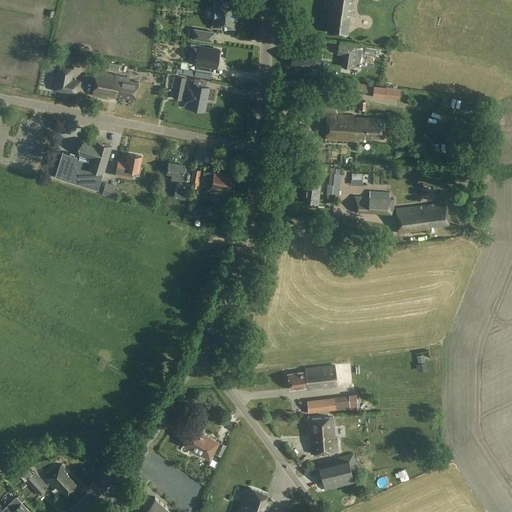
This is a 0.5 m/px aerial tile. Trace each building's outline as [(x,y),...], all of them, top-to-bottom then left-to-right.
[(328,0),(328,6),(331,6),(327,32),(347,35),(350,17),(351,17),(353,0),(328,0)] [(213,27),(234,28),(234,18),(236,19),(236,13),(235,12),(235,3),(215,1),(213,27)] [(212,42),(213,33),(194,29),(192,39),(212,42)] [(355,47),(339,44),(337,54),(343,55),(342,66),(352,68),(355,47)] [(219,50),(198,46),(195,64),(217,68),(219,50)] [(373,48),(356,47),(354,64),(371,66),(373,48)] [(321,50),(292,48),(291,66),(313,68),(314,62),(320,62),(321,50)] [(54,90),(77,94),(80,84),(70,82),(73,67),(59,64),(54,90)] [(128,78),(96,71),(91,95),(108,98),(108,94),(135,99),(138,82),(128,80),(128,78)] [(187,71),(186,77),(206,80),(207,74),(187,71)] [(186,78),(177,76),(175,89),(183,90),(186,78)] [(401,91),(356,83),(355,93),(399,101),(401,91)] [(208,88),(193,85),(192,89),(190,89),(189,92),(188,92),(186,101),(189,101),(188,108),(204,111),(208,88)] [(338,98),(307,96),(306,110),(342,113),(343,100),(338,99),(338,98)] [(353,116),(327,115),(326,140),(361,141),(361,138),(375,138),(375,137),(384,138),(384,119),(375,119),(375,118),(353,117),(353,116)] [(96,143),(85,140),(78,146),(80,155),(79,158),(74,156),(74,154),(70,153),(69,155),(62,152),(54,177),(98,190),(112,145),(96,140),(96,143)] [(142,156),(128,154),(126,163),(118,161),(115,175),(131,178),(133,171),(138,172),(142,156)] [(185,165),(168,162),(166,173),(172,175),(171,180),(181,182),(185,165)] [(231,175),(203,171),(201,181),(212,182),(211,187),(228,190),(231,175)] [(322,176),(304,174),(302,189),(305,189),(303,202),(318,204),(322,176)] [(119,187),(105,183),(102,194),(115,198),(119,187)] [(188,190),(175,187),(173,198),(185,200),(188,190)] [(390,193),(370,191),(370,197),(355,195),(354,211),(394,214),(395,199),(390,198),(390,193)] [(446,223),(444,203),(396,209),(399,233),(430,229),(429,225),(446,223)] [(337,386),(335,365),(305,369),(305,372),(288,374),(290,390),(308,388),(308,389),(337,386)] [(359,389),(360,399),(365,399),(364,393),(374,392),(374,382),(364,383),(365,389),(359,389)] [(338,409),(337,397),(319,398),(320,411),(338,409)] [(335,439),(334,417),(312,418),(314,440),(311,441),(312,454),(338,452),(337,439),(335,439)] [(219,442),(192,428),(183,445),(210,459),(219,442)] [(358,472),(354,454),(318,463),(325,490),(355,483),(352,473),(358,472)] [(66,468),(62,464),(46,479),(54,488),(56,486),(65,495),(77,484),(64,470),(66,468)] [(186,465),(184,471),(193,474),(195,469),(186,465)] [(33,474),(28,469),(20,476),(25,481),(26,480),(40,496),(45,491),(32,475),(33,474)] [(239,511),(269,511),(273,501),(266,498),(267,494),(251,487),(249,492),(247,491),(239,511)] [(153,500),(143,491),(134,502),(143,510),(141,511),(172,511),(155,497),(153,500)] [(22,502),(16,497),(0,511),(30,511),(22,503),(22,502)]
